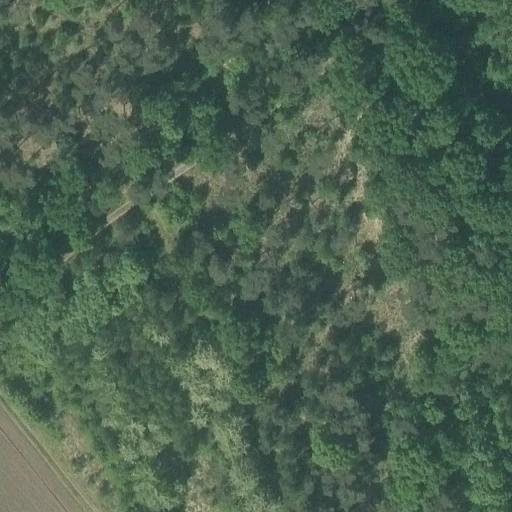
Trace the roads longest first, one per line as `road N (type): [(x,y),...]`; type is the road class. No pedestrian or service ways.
road 1 (track): [(399,0),(0,310)]
road 2 (track): [(91,511),(0,395)]
